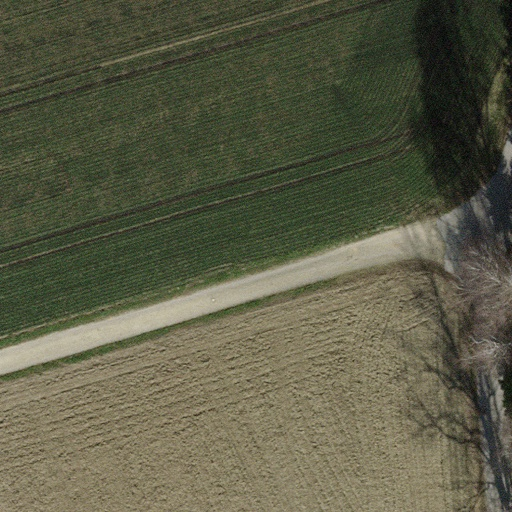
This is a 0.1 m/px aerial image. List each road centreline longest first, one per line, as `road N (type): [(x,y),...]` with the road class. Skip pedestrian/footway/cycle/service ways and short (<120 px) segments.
road 1 (track): [(502,215),(0,359)]
road 2 (track): [(502,215),(492,306),(501,511)]
